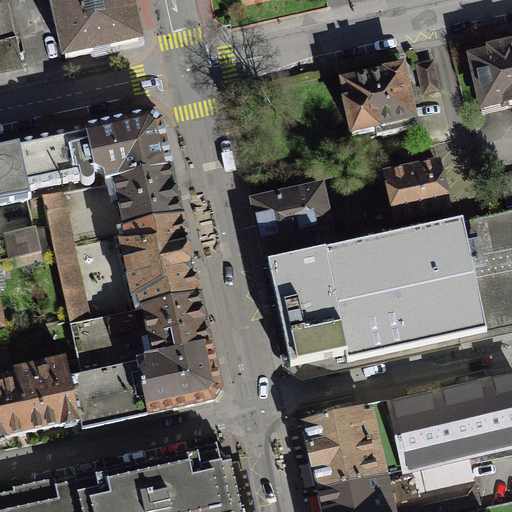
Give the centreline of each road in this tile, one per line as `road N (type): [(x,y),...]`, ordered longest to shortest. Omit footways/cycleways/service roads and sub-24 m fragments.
road 1 (residential): [(262,412),(185,75)]
road 2 (residential): [(185,75),(511,0)]
road 3 (residential): [(262,412),(0,466)]
road 4 (residential): [(262,412),(511,354)]
road 5 (residential): [(0,113),(185,75)]
